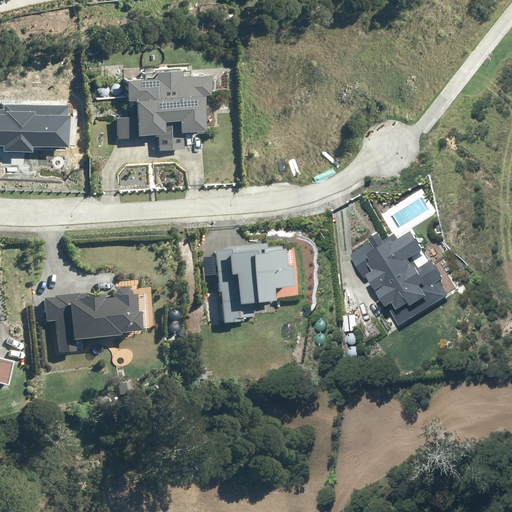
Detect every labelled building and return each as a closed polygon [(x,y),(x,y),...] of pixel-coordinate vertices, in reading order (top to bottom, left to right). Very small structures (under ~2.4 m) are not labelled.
[(155,75),(124,77),(125,98),(133,98),(135,132),(156,131),(156,149),(183,147),(182,130),(204,128),(202,93),(209,93),(209,89),(210,89),(209,72),(180,73),(180,67),(154,68),(155,75)] [(0,128),(60,130),(60,113),(26,112),(26,103),(1,102),(1,109),(0,109),(0,128)] [(400,319),(404,325),(453,295),(444,281),(448,278),(437,259),(425,266),(422,262),(420,264),(416,258),(431,248),(419,230),(403,240),(398,233),(388,240),(383,233),(374,239),(376,241),(354,255),(368,277),(374,274),(401,318),(400,319)] [(224,249),(213,251),(217,292),(218,292),(221,323),(238,322),(237,318),(251,317),(250,303),(271,301),(270,288),(290,286),(288,265),(282,266),(281,248),(280,249),(279,246),(263,248),(263,244),(224,247),(224,249)] [(54,321),(57,353),(74,351),(73,339),(117,335),(117,332),(137,330),(135,311),(131,311),(130,294),(127,294),(126,292),(124,289),(121,288),(118,288),(116,288),(112,289),(108,293),(108,295),(108,297),(99,298),(99,295),(89,296),(89,293),(78,294),(77,293),(53,295),(53,297),(41,298),(44,322),(54,321)] [(0,384),(5,385),(11,362),(0,358),(0,384)]
